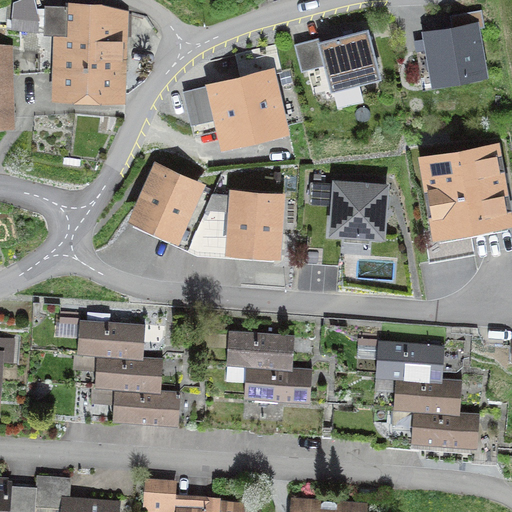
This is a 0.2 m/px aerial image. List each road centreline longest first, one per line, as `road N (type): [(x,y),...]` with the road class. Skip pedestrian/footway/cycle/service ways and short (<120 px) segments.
road 1 (residential): [(511,497),(437,481),(0,453)]
road 2 (residential): [(511,316),(150,295),(60,255)]
road 3 (residential): [(200,57),(146,112),(80,221)]
road 4 (residential): [(350,0),(200,57)]
